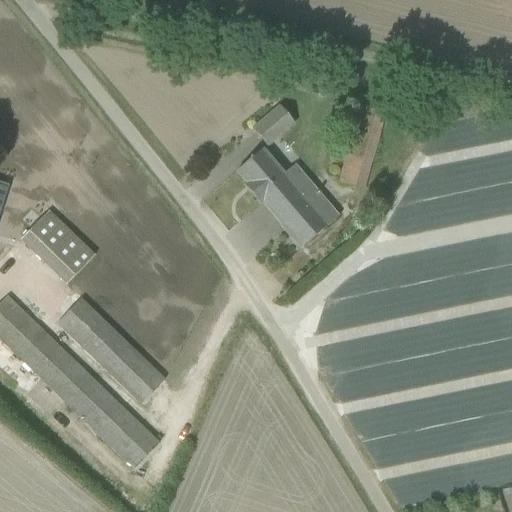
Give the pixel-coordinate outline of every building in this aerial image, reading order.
[(361,107),(339,185),(363,191),(385,114),(361,107)] [(293,124),(279,108),(253,130),(267,146),(293,124)] [(302,248),(339,217),(295,166),(283,176),(262,151),(237,172),(247,184),(244,186),(260,205),(263,203),(302,248)] [(71,284),(99,254),(51,211),(24,241),(71,284)] [(158,445),(6,298),(0,304),(0,339),(135,470),(158,445)] [(57,325),(141,406),(165,381),(81,300),(57,325)]
